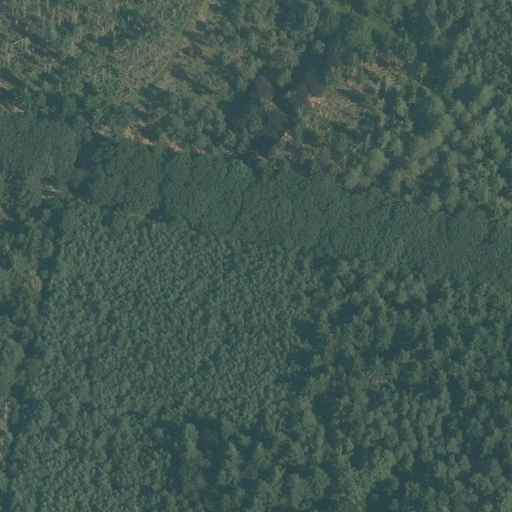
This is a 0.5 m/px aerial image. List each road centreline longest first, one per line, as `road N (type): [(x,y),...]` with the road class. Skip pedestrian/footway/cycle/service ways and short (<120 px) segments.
road 1 (track): [(0,152),(511,280)]
road 2 (track): [(65,168),(0,486)]
